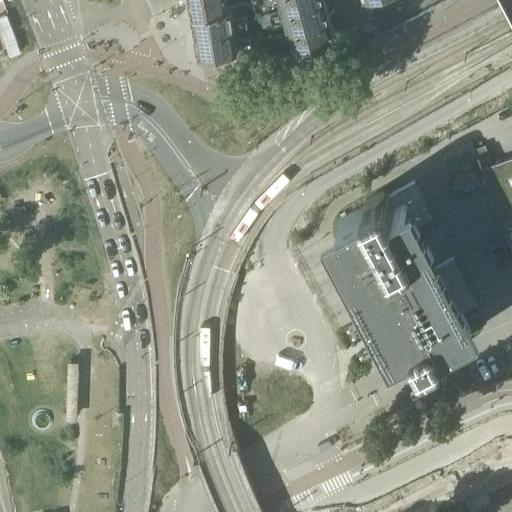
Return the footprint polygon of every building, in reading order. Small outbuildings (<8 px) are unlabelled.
[(189,0),(191,8),(226,1),(226,0),(189,0)] [(324,0),(298,0),(283,4),(259,10),(262,21),(285,14),(288,24),(328,14),(324,0)] [(194,29),(233,22),(247,20),(245,9),(231,12),(229,1),(226,1),(191,8),(194,29)] [(334,34),(328,14),(288,24),(275,28),(277,38),(291,35),(293,44),(313,39),(313,40),(334,34)] [(233,22),(194,29),(198,49),(236,43),(236,42),(250,40),(257,38),(256,28),(235,32),(233,22)] [(511,149),(480,161),(479,162),(511,250),(511,149)] [(474,152),(463,157),(451,162),(455,173),(468,168),(479,164),(474,152)] [(395,198),(388,186),(387,184),(385,183),(383,183),(381,184),(366,191),(365,193),(364,195),(363,197),(364,199),(326,218),(384,327),(394,347),(415,337),(421,349),(422,351),(423,352),(425,352),(426,352),(428,352),(429,352),(444,344),(445,343),(446,342),(447,341),(447,340),(447,338),(447,337),(484,317),(416,187),(395,198)] [(68,358),(67,357),(66,417),(79,419),(79,359),(75,359),(71,358),(68,358)]
